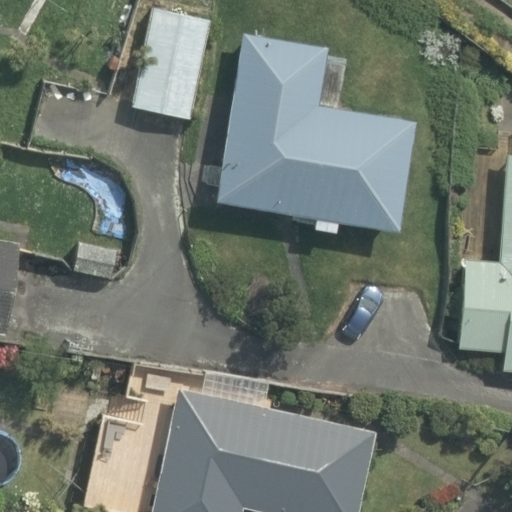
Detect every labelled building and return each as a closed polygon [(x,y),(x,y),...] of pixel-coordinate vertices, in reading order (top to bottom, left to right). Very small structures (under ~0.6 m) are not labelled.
[(207,16),(179,10),(181,0),(179,0),(160,0),(160,5),(145,2),(123,104),(185,117),(207,16)] [(324,41),(232,30),(211,196),(302,207),(300,222),(328,225),(329,215),(393,223),(406,114),(317,103),(324,41)] [(511,156),(488,156),(483,255),(455,254),(451,344),(499,346),(498,369),(511,369),(511,156)] [(0,335),(4,336),(16,243),(0,240),(0,335)] [(350,511),(371,430),(172,381),(139,511),(243,511),(245,506),(271,511),(350,511)]
